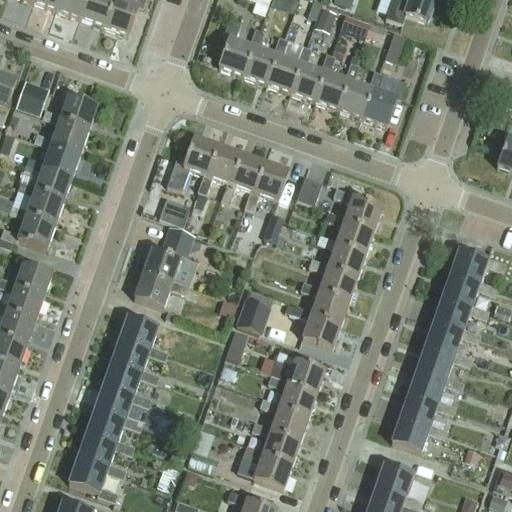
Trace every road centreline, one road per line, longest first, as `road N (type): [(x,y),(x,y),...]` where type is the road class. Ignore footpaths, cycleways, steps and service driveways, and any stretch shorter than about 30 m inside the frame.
road 1 (residential): [(21,511),(165,95)]
road 2 (residential): [(315,511),(427,189)]
road 3 (residential): [(427,189),(165,95)]
road 4 (residential): [(427,189),(489,0)]
road 5 (residential): [(165,95),(0,37)]
